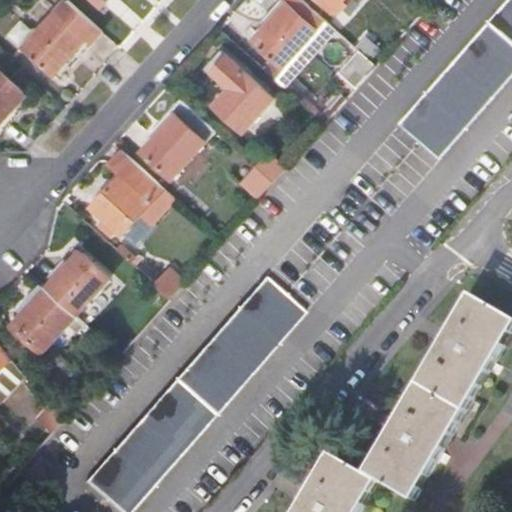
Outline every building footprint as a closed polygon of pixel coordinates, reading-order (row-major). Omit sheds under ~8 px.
[(92,0),(102,9),(110,0),(92,0)] [(254,43),(282,70),(325,24),(297,0),(281,0),(281,1),(286,7),(263,32),(254,43)] [(345,0),(317,0),(333,14),(345,0)] [(511,0),(509,0),(399,126),(440,162),(511,80),(511,0)] [(281,1),(257,26),(263,32),(286,7),(281,1)] [(70,71),(103,34),(67,2),(23,50),(53,78),(64,66),(70,71)] [(11,35),(22,44),(35,29),(24,19),(11,35)] [(359,54),(340,74),(357,90),(376,69),(359,54)] [(0,76),(0,124),(12,110),(24,98),(0,76)] [(213,110),(243,136),(272,102),(244,76),(213,110)] [(144,155),(173,182),(217,135),(180,101),(170,113),(171,114),(160,127),(166,131),(153,145),(144,155)] [(0,133),(17,114),(12,110),(0,124),(0,133)] [(160,127),(149,139),(153,145),(166,131),(160,127)] [(138,221),(151,233),(177,205),(122,155),(108,170),(120,182),(93,212),(103,222),(118,236),(122,239),(138,221)] [(286,171),(272,156),(257,172),(273,186),(286,171)] [(257,172),(242,188),(258,203),(273,186),(257,172)] [(98,229),(112,242),(118,236),(103,222),(98,229)] [(116,247),(113,251),(132,268),(139,259),(135,255),(130,260),(116,247)] [(80,256),(46,293),(76,320),(109,283),(80,256)] [(167,272),(153,288),(170,303),(184,286),(167,272)] [(85,483),(116,511),(131,511),(304,316),(264,280),(85,483)] [(13,330),(42,357),(76,320),(46,293),(13,330)] [(495,364),(511,336),(511,320),(470,296),(449,334),(397,423),(366,476),(331,456),(309,494),(298,511),(362,511),(379,483),(413,504),(450,440),(495,364)] [(0,403),(23,377),(0,346),(0,403)] [(48,410),(37,423),(52,437),(63,424),(48,410)]
